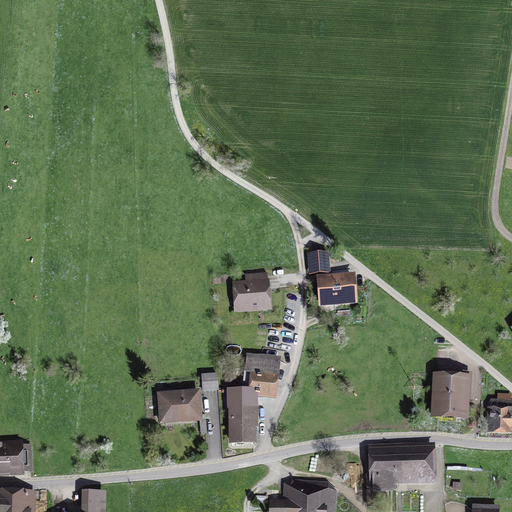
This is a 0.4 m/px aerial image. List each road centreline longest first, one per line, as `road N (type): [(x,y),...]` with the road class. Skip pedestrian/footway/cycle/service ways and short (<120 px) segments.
road 1 (unclassified): [(511,446),(396,438),(214,467),(0,485)]
road 2 (track): [(290,215),(511,387)]
road 3 (track): [(158,0),(188,138),(290,215)]
road 4 (track): [(511,84),(492,213),(511,240)]
